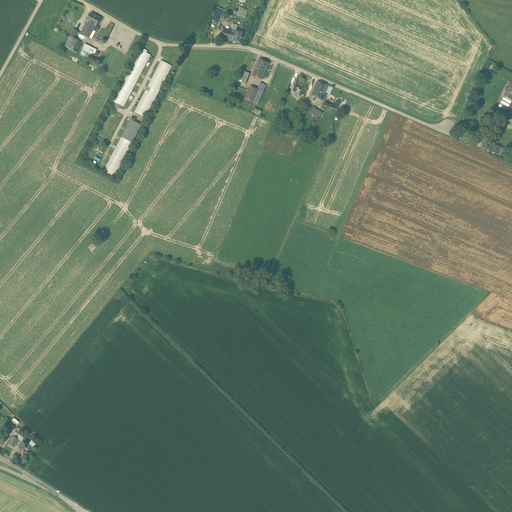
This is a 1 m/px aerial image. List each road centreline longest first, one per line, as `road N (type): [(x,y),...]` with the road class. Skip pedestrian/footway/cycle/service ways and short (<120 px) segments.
road 1 (unclassified): [(78,0),(167,44),(257,51),(447,133)]
road 2 (track): [(392,109),(334,241)]
